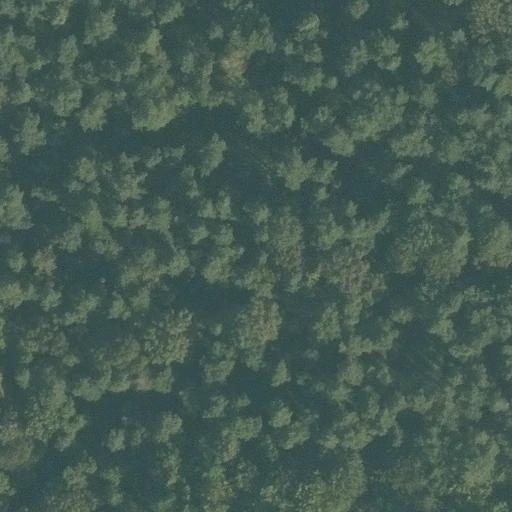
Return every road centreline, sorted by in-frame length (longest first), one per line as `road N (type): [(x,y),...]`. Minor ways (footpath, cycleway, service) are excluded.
road 1 (track): [(0,331),(511,249)]
road 2 (track): [(0,275),(79,511)]
